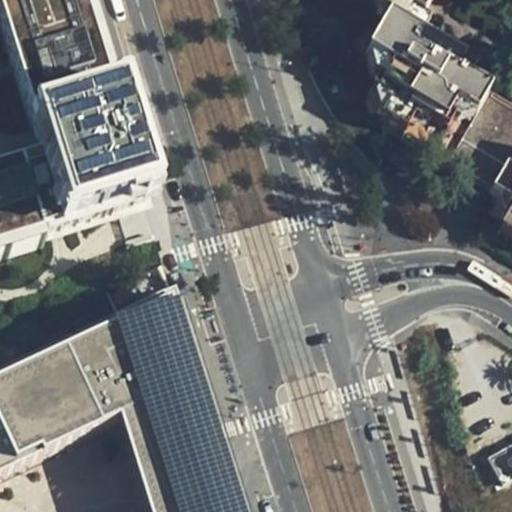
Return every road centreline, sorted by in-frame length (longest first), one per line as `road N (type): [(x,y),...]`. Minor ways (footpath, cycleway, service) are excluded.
road 1 (secondary): [(141,0),(236,317)]
road 2 (secondary): [(320,290),(235,0)]
road 3 (residential): [(507,301),(469,269),(447,265),(380,270),(320,290)]
road 4 (secondary): [(391,511),(333,332)]
road 5 (residential): [(333,332),(449,295),(507,301)]
road 6 (secondary): [(249,358),(297,511)]
